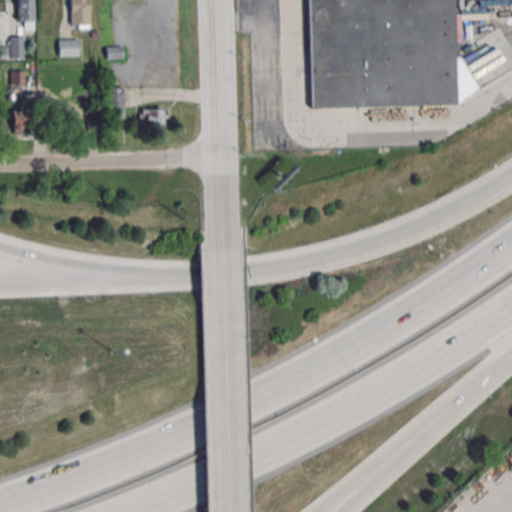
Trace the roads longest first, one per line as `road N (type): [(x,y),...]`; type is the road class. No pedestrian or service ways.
road 1 (motorway): [(511,245),(281,387),(0,503)]
road 2 (motorway): [(128,511),(333,417),(511,309)]
road 3 (motorway): [(511,176),(433,221),(350,251),(285,266),(164,276)]
road 4 (tertiary): [(231,511),(223,249)]
road 5 (tertiary): [(223,249),(214,0)]
road 6 (motorway): [(164,276),(0,244)]
road 7 (motorway): [(164,276),(0,282)]
road 8 (motorway): [(319,511),(436,421)]
road 9 (residential): [(76,165),(220,157)]
road 10 (motorway): [(341,511),(436,421)]
